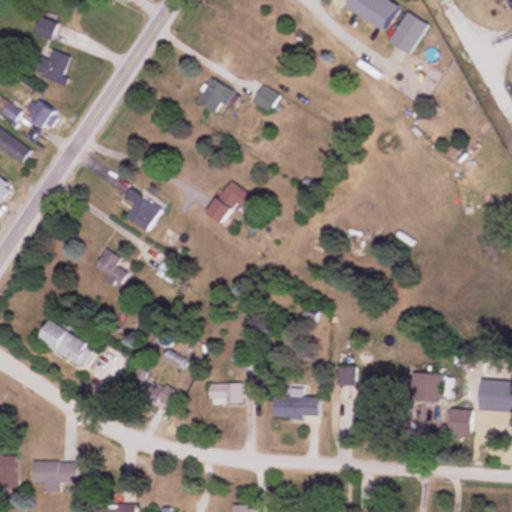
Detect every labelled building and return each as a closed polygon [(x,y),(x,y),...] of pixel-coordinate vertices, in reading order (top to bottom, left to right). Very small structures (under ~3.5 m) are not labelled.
[(414,54),(428,23),(406,13),(392,44),(414,54)] [(35,34),(52,39),(58,22),(41,16),(35,34)] [(71,56),(53,49),(49,59),(38,54),(30,70),(65,85),(69,77),(63,74),(71,56)] [(224,101),(233,107),(241,96),(214,76),(198,98),(216,111),(224,101)] [(272,111),(280,93),(263,85),(255,104),(272,111)] [(60,117),(45,100),(30,113),(45,130),(60,117)] [(0,145),(24,161),(32,149),(0,128),(0,145)] [(0,199),(2,201),(12,186),(0,177),(0,199)] [(246,208),(254,196),(232,180),(209,211),(224,222),(239,202),(246,208)] [(136,204),(128,218),(150,231),(163,207),(130,188),(125,197),(136,204)] [(118,265),(123,257),(108,249),(97,267),(109,275),(106,279),(120,287),(129,272),(118,265)] [(172,283),(182,268),(168,258),(158,273),(172,283)] [(84,366),(96,345),(52,320),(41,341),(84,366)] [(339,366),(340,385),(355,384),(355,366),(339,366)] [(169,408),(177,391),(160,383),(158,388),(145,382),(150,372),(140,367),(129,389),(169,408)] [(441,374),(414,374),(414,401),(441,401),(441,374)] [(244,383),(211,383),(211,404),(244,404),(244,383)] [(320,396),(276,396),(276,417),(320,417),(320,396)] [(384,420),(384,399),(356,399),(356,420),(384,420)] [(450,435),(472,435),(472,409),(450,409),(450,435)] [(0,490),(18,490),(18,455),(0,455),(0,490)] [(46,493),(66,493),(66,485),(79,485),(79,462),(34,462),(34,484),(46,484),(46,493)]
